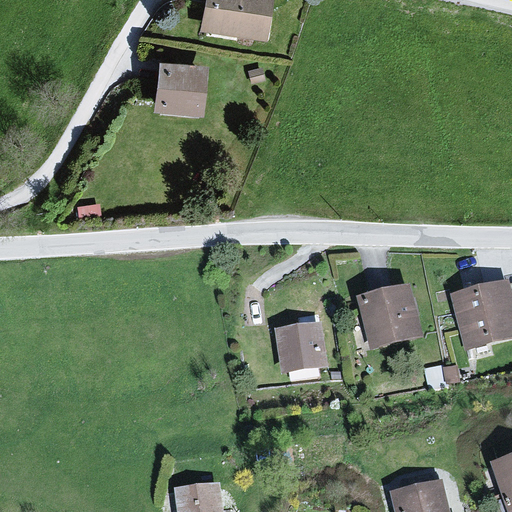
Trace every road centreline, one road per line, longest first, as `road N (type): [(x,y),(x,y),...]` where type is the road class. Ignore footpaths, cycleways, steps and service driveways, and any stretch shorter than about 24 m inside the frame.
road 1 (tertiary): [(511,237),(273,232),(0,249)]
road 2 (residential): [(0,202),(24,194),(59,157),(146,0)]
